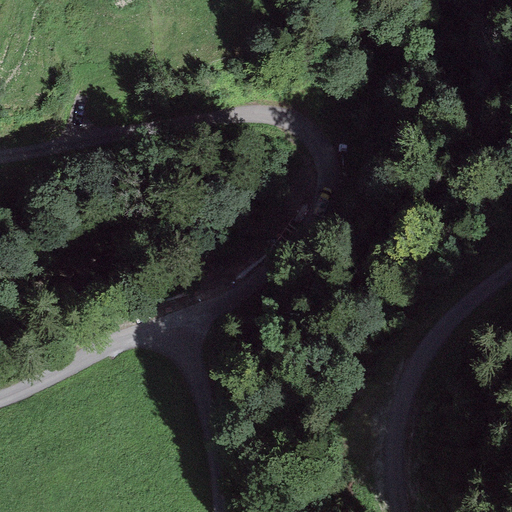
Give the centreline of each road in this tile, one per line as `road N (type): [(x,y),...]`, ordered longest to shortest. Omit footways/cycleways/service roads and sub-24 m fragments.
road 1 (track): [(174,322),(261,275),(316,218),(328,180),(317,138),(287,120),(243,113),(0,156)]
road 2 (track): [(0,397),(174,322),(197,368),(222,511)]
road 3 (track): [(400,511),(396,441),(413,377),(444,328),(511,267)]
